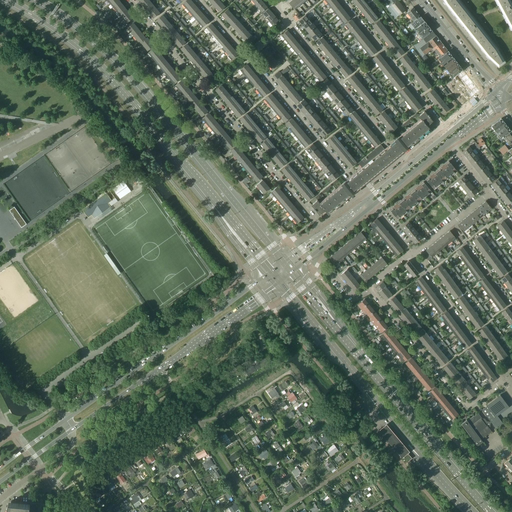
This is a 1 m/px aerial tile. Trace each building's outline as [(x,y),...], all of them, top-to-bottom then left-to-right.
[(182,4),(186,8),(192,2),(190,0),(186,0),(183,3),(182,4)] [(295,10),(299,6),(294,0),(292,0),(289,3),(294,9),(295,10)] [(380,0),(386,8),(389,6),(397,16),(405,10),(397,0),(396,0),(387,0),(386,1),(385,0),(380,0)] [(505,62),(504,62),(500,55),(496,48),(497,48),(493,44),(487,38),(488,37),(485,33),(484,33),(479,27),(479,26),(472,17),(472,18),(467,11),(464,7),(463,7),(458,1),(459,0),(458,0),(443,0),(444,0),(446,2),(446,4),(446,5),(448,8),(449,7),(451,8),(454,13),(455,15),(454,15),(457,18),(463,26),(469,34),(469,33),(471,34),(475,39),(475,41),(475,42),(477,45),(478,44),(480,45),(483,50),(484,52),(483,52),(486,55),(488,56),(490,58),(498,67),(505,62)] [(511,4),(509,0),(496,0),(498,3),(498,5),(502,14),(503,14),(505,15),(508,20),(508,22),(507,23),(509,26),(510,26),(511,30),(511,4)] [(150,1),(144,6),(147,10),(153,5),(150,1)] [(120,2),(114,8),(117,12),(123,6),(120,2)] [(192,2),(186,8),(189,12),(196,6),(192,2)] [(337,2),(330,8),(334,11),(340,6),(337,2)] [(365,2),(358,8),(362,12),(368,6),(365,2)] [(221,3),(216,8),(219,12),(225,7),(221,3)] [(263,3),(259,8),(262,12),(267,7),(263,3)] [(153,5),(147,10),(150,14),(156,9),(153,5)] [(123,6),(117,12),(120,16),(127,10),(123,6)] [(196,6),(189,12),(192,16),(199,10),(196,6)] [(340,6),(334,11),(337,15),(344,10),(340,6)] [(368,6),(362,12),(365,15),(371,10),(368,6)] [(413,21),(420,16),(413,7),(406,13),(413,21)] [(156,9),(150,14),(154,18),(159,13),(156,9)] [(263,13),(267,17),(272,13),(268,9),(263,13)] [(127,10),(120,16),(123,20),(130,14),(127,10)] [(199,10),(192,16),(196,19),(202,14),(199,10)] [(222,15),(225,18),(231,13),(227,10),(222,15)] [(347,14),(344,10),(337,15),(340,19),(347,14)] [(371,10),(365,15),(368,19),(374,14),(371,10)] [(231,13),(225,18),(229,22),(234,17),(231,13)] [(275,17),(272,13),(267,17),(266,18),(273,25),(278,21),(275,17)] [(130,14),(123,20),(129,26),(133,23),(135,21),(130,14)] [(202,14),(196,19),(199,23),(205,17),(202,14)] [(350,18),(347,14),(340,19),(343,23),(344,23),(350,18)] [(374,14),(368,19),(371,24),(377,19),(378,18),(374,14)] [(157,20),(160,24),(166,19),(162,15),(157,20)] [(298,21),(302,25),(309,19),(305,15),(298,21)] [(411,23),(414,28),(424,21),(421,16),(411,23)] [(205,17),(199,23),(202,27),(203,26),(209,21),(205,17)] [(234,17),(229,22),(232,26),(238,21),(234,17)] [(166,19),(160,24),(163,28),(169,23),(166,19)] [(309,19),(302,25),(305,29),(312,23),(309,19)] [(348,29),(349,28),(355,24),(351,20),(345,24),(345,25),(348,29)] [(238,21),(232,26),(236,30),(241,25),(238,21)] [(373,25),(376,29),(382,25),(379,21),(373,25)] [(424,21),(414,28),(414,29),(416,31),(413,34),(415,36),(428,26),(424,21)] [(133,23),(129,26),(127,28),(131,32),(137,27),(133,23)] [(169,23),(163,28),(167,32),(172,27),(169,23)] [(312,23),(305,29),(308,33),(315,27),(312,23)] [(205,30),(208,33),(214,28),(211,24),(205,29),(205,30)] [(358,28),(355,24),(349,28),(352,32),(358,28)] [(241,25),(236,30),(239,33),(244,28),(241,25)] [(382,25),(376,29),(379,34),(385,29),(382,25)] [(420,40),(432,31),(428,26),(415,36),(409,40),(411,43),(417,39),(418,41),(420,40)] [(137,27),(131,32),(134,36),(140,31),(137,27)] [(172,27),(167,32),(170,36),(176,31),(172,27)] [(315,27),(308,33),(312,37),(319,31),(315,27)] [(214,28),(208,33),(211,37),(218,31),(214,28)] [(244,28),(239,33),(242,37),(248,32),(244,28)] [(358,28),(352,32),(351,33),(354,37),(361,31),(358,28)] [(385,29),(379,34),(382,37),(388,33),(385,29)] [(281,36),(285,40),(291,35),(287,30),(282,35),(281,36)] [(140,31),(134,36),(137,40),(143,35),(140,31)] [(176,31),(170,36),(173,39),(179,35),(176,31)] [(218,31),(211,37),(215,41),(221,35),(218,31)] [(319,31),(312,37),(315,41),(322,35),(319,31)] [(364,35),(361,31),(354,37),(357,41),(364,35)] [(425,54),(433,48),(441,42),(432,31),(420,40),(418,41),(413,45),(424,60),(427,58),(425,54)] [(248,32),(242,37),(246,41),(251,36),(248,32)] [(388,33),(382,37),(385,41),(391,37),(388,33)] [(143,35),(137,40),(140,44),(141,43),(141,42),(146,39),(146,38),(143,35)] [(179,35),(173,39),(176,43),(182,38),(179,35)] [(221,35),(215,41),(218,45),(224,39),(221,35)] [(291,35),(285,40),(288,43),(294,38),(291,35)] [(367,39),(364,35),(357,41),(360,45),(367,39)] [(251,36),(246,41),(249,45),(255,40),(251,36)] [(147,37),(146,38),(146,39),(141,42),(141,43),(144,46),(150,42),(147,37)] [(316,42),(320,46),(326,42),(322,37),(316,42)] [(391,37),(385,41),(388,45),(394,40),(391,37)] [(182,38),(176,43),(180,47),(185,42),(182,38)] [(294,38),(288,43),(291,47),(297,42),(294,38)] [(224,39),(218,45),(221,49),(228,43),(224,39)] [(370,43),(367,39),(360,45),(363,49),(370,43)] [(394,40),(388,45),(392,49),(397,44),(394,40)] [(150,42),(144,46),(148,50),(153,46),(150,42)] [(297,42),(291,47),(294,51),(300,46),(297,42)] [(326,42),(320,46),(323,50),(329,45),(326,42)] [(447,50),(441,42),(433,48),(440,56),(447,50)] [(228,43),(221,49),(224,52),(225,51),(231,46),(228,43)] [(373,47),(370,43),(363,49),(367,53),(373,47)] [(181,49),(184,53),(190,48),(187,44),(181,49)] [(397,44),(392,49),(395,53),(401,48),(397,44)] [(329,45),(323,50),(326,54),(332,49),(329,45)] [(231,46),(225,51),(229,55),(234,50),(231,46)] [(300,46),(294,51),(297,55),(303,50),(300,46)] [(148,53),(152,57),(158,52),(155,47),(149,52),(148,53)] [(377,51),(373,47),(367,53),(370,57),(371,56),(377,51)] [(190,48),(184,53),(188,57),(193,52),(190,48)] [(401,48),(395,53),(398,57),(404,52),(401,48)] [(259,53),(263,58),(269,53),(265,49),(259,53)] [(332,49),(326,54),(329,58),(335,53),(332,49)] [(234,50),(229,55),(228,56),(231,60),(232,59),(238,54),(234,50)] [(303,50),(297,55),(301,59),(307,54),(303,50)] [(438,58),(441,62),(450,55),(448,51),(438,58)] [(158,52),(152,57),(155,61),(161,55),(158,52)] [(193,52),(188,57),(191,61),(197,56),(193,52)] [(269,53),(263,58),(266,61),(272,57),(269,53)] [(335,53),(329,58),(333,62),(338,57),(335,53)] [(307,54),(301,59),(304,63),(310,58),(307,54)] [(373,58),(376,62),(382,58),(379,54),(373,58)] [(405,54),(400,59),(403,63),(409,58),(405,54)] [(161,55),(155,61),(158,65),(165,59),(161,55)] [(450,55),(441,62),(444,66),(453,58),(450,55)] [(197,56),(191,61),(194,64),(200,60),(197,56)] [(272,57),(266,61),(269,65),(275,61),(272,57)] [(338,57),(333,62),(336,65),(342,61),(338,57)] [(310,58),(304,63),(307,67),(313,62),(310,58)] [(382,58),(376,62),(379,66),(385,62),(382,58)] [(409,58),(403,63),(406,67),(412,62),(409,58)] [(453,58),(444,66),(447,69),(456,62),(453,58)] [(165,59),(158,65),(161,69),(168,63),(165,59)] [(200,60),(194,64),(197,68),(203,63),(200,60)] [(275,61),(269,65),(273,69),(278,65),(275,61)] [(342,61),(336,65),(339,69),(345,65),(342,61)] [(313,62),(307,67),(310,70),(316,65),(313,62)] [(385,62),(379,66),(382,70),(388,65),(385,62)] [(412,62),(406,67),(409,71),(415,66),(412,62)] [(456,62),(447,69),(449,73),(459,65),(456,62)] [(168,63),(161,69),(164,73),(171,67),(168,63)] [(203,63),(197,68),(200,72),(206,67),(203,63)] [(240,70),(243,74),(250,68),(247,64),(241,69),(240,70)] [(316,65),(310,70),(313,74),(314,73),(319,69),(316,65)] [(345,65),(339,69),(342,73),(348,68),(345,65)] [(388,65),(382,70),(385,74),(391,69),(388,65)] [(459,65),(449,73),(453,77),(462,70),(459,65)] [(282,75),(291,68),(288,66),(280,73),(282,75)] [(415,66),(409,71),(412,75),(418,70),(415,66)] [(171,67),(164,73),(167,76),(174,71),(171,67)] [(206,67),(200,72),(204,76),(209,71),(206,67)] [(250,68),(243,74),(246,78),(253,72),(250,68)] [(348,68),(342,73),(346,77),(351,72),(348,68)] [(391,69),(385,74),(388,78),(394,73),(391,69)] [(418,70),(412,75),(415,79),(421,74),(418,70)] [(462,70),(444,84),(462,106),(480,91),(462,70)] [(174,71),(167,76),(171,80),(177,75),(174,71)] [(209,71),(204,76),(207,80),(213,75),(209,71)] [(282,75),(280,73),(279,71),(273,76),(277,79),(282,75)] [(253,72),(246,78),(250,82),(256,76),(253,72)] [(323,73),(318,77),(317,78),(320,82),(326,77),(323,73)] [(394,73),(388,78),(392,82),(397,77),(394,73)] [(421,74),(415,79),(418,83),(424,78),(421,74)] [(177,75),(171,80),(174,84),(175,83),(180,79),(177,75)] [(285,79),(282,75),(277,79),(276,80),(279,84),(285,79)] [(347,80),(351,83),(357,79),(353,75),(347,80)] [(256,76),(250,82),(253,85),(254,85),(260,80),(256,76)] [(401,81),(397,77),(392,82),(395,86),(401,81)] [(320,84),(323,88),(330,82),(327,78),(320,84)] [(424,78),(418,83),(421,87),(427,82),(424,78)] [(285,79),(279,84),(283,88),(288,83),(285,79)] [(357,79),(351,83),(354,87),(360,83),(357,79)] [(175,86),(179,90),(185,85),(182,80),(176,85),(175,86)] [(263,84),(260,80),(254,85),(257,88),(263,84)] [(401,81),(395,86),(398,90),(399,89),(404,85),(401,81)] [(330,82),(323,88),(327,92),(333,86),(330,82)] [(427,82),(421,87),(425,91),(431,86),(427,82)] [(288,83),(283,88),(286,92),(292,87),(288,83)] [(360,83),(354,87),(357,91),(363,87),(360,83)] [(263,84),(257,88),(256,89),(259,93),(266,88),(263,84)] [(185,85),(179,90),(182,94),(188,88),(185,85)] [(215,90),(219,94),(225,89),(221,85),(215,90)] [(408,91),(404,85),(399,89),(400,91),(399,92),(398,92),(402,96),(408,91)] [(337,90),(333,86),(327,92),(330,96),(337,90)] [(292,87),(286,92),(289,96),(295,91),(292,87)] [(363,87),(357,91),(360,95),(366,90),(363,87)] [(188,88),(182,94),(185,98),(186,97),(192,92),(188,88)] [(266,88),(259,93),(263,97),(263,96),(264,96),(269,92),(266,88)] [(225,89),(219,94),(222,98),(228,93),(225,89)] [(427,94),(430,98),(436,93),(433,89),(427,94)] [(340,94),(337,90),(330,96),(333,100),(340,94)] [(366,90),(360,95),(364,99),(369,94),(366,90)] [(295,91),(289,96),(292,100),(298,95),(295,91)] [(408,91),(402,96),(405,100),(412,95),(408,91)] [(192,92),(186,97),(189,101),(195,96),(192,92)] [(228,93),(222,98),(225,102),(231,97),(228,93)] [(264,99),(267,103),(274,97),(271,93),(265,98),(264,99)] [(436,93),(430,98),(433,102),(439,97),(436,93)] [(340,94),(333,100),(336,104),(343,98),(340,94)] [(369,94),(364,99),(367,103),(373,98),(369,94)] [(298,95),(292,100),(296,103),(301,99),(298,95)] [(412,95),(405,100),(408,104),(415,99),(412,95)] [(195,96),(189,101),(192,105),(198,100),(195,96)] [(231,97),(225,102),(228,105),(235,100),(232,96),(231,97)] [(274,97),(267,103),(271,107),(277,101),(274,97)] [(439,97),(433,102),(436,106),(442,101),(439,97)] [(347,102),(343,98),(336,104),(340,108),(347,102)] [(373,98),(367,103),(370,107),(376,102),(373,98)] [(297,105),(300,109),(307,103),(304,99),(297,105)] [(418,103),(415,99),(408,104),(411,108),(418,103)] [(198,100),(192,105),(195,109),(201,104),(198,100)] [(235,100),(228,105),(232,109),(238,104),(235,100)] [(277,101),(271,107),(274,111),(281,105),(277,101)] [(442,101),(436,106),(439,110),(445,105),(442,101)] [(350,106),(347,102),(340,108),(343,111),(350,106)] [(376,102),(370,107),(373,111),(379,106),(376,102)] [(307,103),(300,109),(304,113),(311,107),(307,103)] [(418,103),(411,108),(414,112),(415,111),(415,112),(421,107),(421,106),(418,103)] [(201,104),(195,109),(199,112),(204,108),(201,104)] [(238,104),(232,109),(235,113),(242,107),(238,104)] [(281,105),(274,111),(277,115),(284,109),(281,105)] [(445,105),(439,110),(443,114),(449,109),(445,105)] [(353,110),(350,106),(343,111),(346,116),(353,110)] [(379,106),(373,111),(377,115),(382,110),(379,106)] [(242,107),(235,113),(238,117),(244,112),(245,111),(242,107)] [(311,107),(304,113),(307,117),(314,111),(311,107)] [(204,108),(199,112),(202,116),(206,113),(208,111),(204,108)] [(284,109),(277,115),(280,118),(281,118),(287,113),(284,109)] [(314,111),(307,117),(310,121),(317,115),(314,111)] [(355,172),(357,174),(346,182),(345,181),(341,185),(342,186),(320,204),(317,200),(311,205),(314,209),(316,211),(319,215),(325,210),(328,213),(330,213),(331,212),(332,210),(333,209),(335,208),(337,207),(338,206),(339,204),(341,204),(342,203),(344,201),(344,199),(346,199),(348,198),(349,197),(350,195),(349,194),(350,193),(353,193),(354,192),(353,191),(364,182),(365,183),(393,160),(392,159),(398,153),(403,150),(404,151),(405,150),(406,147),(407,147),(409,147),(411,146),(412,144),(413,143),(415,142),(416,141),(418,140),(418,138),(420,138),(422,137),(423,135),(424,133),(426,133),(427,132),(429,131),(430,129),(429,128),(427,126),(433,121),(429,117),(430,117),(428,115),(424,111),(418,116),(422,120),(400,138),(399,137),(395,140),(396,141),(385,150),(381,145),(358,163),(361,167),(355,172)] [(348,116),(352,120),(358,115),(354,111),(349,115),(348,116)] [(378,116),(381,120),(387,115),(384,111),(378,116)] [(207,114),(206,113),(202,116),(203,118),(202,119),(206,123),(212,117),(209,113),(207,114)] [(240,119),(243,123),(250,117),(247,113),(246,114),(240,119)] [(287,113),(281,118),(285,122),(290,117),(287,113)] [(317,115),(310,121),(314,125),(320,119),(317,115)] [(358,115),(352,120),(355,124),(361,119),(358,115)] [(387,115),(381,120),(384,124),(390,119),(387,115)] [(212,117),(206,123),(209,127),(216,121),(212,117)] [(250,117),(243,123),(247,127),(253,121),(250,117)] [(286,123),(289,127),(295,122),(292,118),(286,123)] [(495,130),(504,123),(501,118),(496,122),(491,126),(495,130)] [(320,119),(314,125),(317,129),(324,123),(320,119)] [(361,119),(355,124),(358,128),(364,123),(361,119)] [(390,119),(384,124),(388,128),(393,123),(390,119)] [(216,121),(209,127),(212,131),(219,125),(216,121)] [(253,121),(247,127),(250,131),(257,125),(253,121)] [(295,122),(289,127),(288,128),(292,132),(298,126),(295,122)] [(324,123),(317,129),(320,132),(327,127),(324,123)] [(364,123),(358,128),(361,132),(367,127),(364,123)] [(393,123),(388,128),(391,132),(397,127),(393,123)] [(504,123),(495,130),(498,135),(508,127),(504,123)] [(219,125),(212,131),(216,135),(222,129),(219,125)] [(257,125),(250,131),(253,135),(260,129),(257,125)] [(298,126),(292,132),(295,136),(302,130),(298,126)] [(327,127),(320,132),(324,136),(331,131),(327,127)] [(367,127),(361,132),(365,136),(371,131),(367,127)] [(508,127),(498,135),(501,139),(511,131),(508,127)] [(222,129),(216,135),(219,138),(225,133),(222,129)] [(260,129),(253,135),(256,139),(263,133),(260,129)] [(302,130),(295,136),(298,139),(305,134),(302,130)] [(371,131),(365,136),(368,139),(374,134),(371,131)] [(511,132),(511,131),(501,139),(502,141),(504,139),(509,145),(511,142),(511,132)] [(225,133),(219,138),(222,142),(229,137),(225,133)] [(263,133),(256,139),(260,142),(265,138),(265,137),(266,137),(263,133)] [(308,138),(305,134),(298,139),(301,143),(308,138)] [(374,134),(368,139),(371,143),(377,138),(374,134)] [(327,140),(330,145),(337,139),(334,135),(327,140)] [(229,137),(222,142),(225,146),(232,140),(229,137)] [(261,144),(264,148),(271,142),(268,138),(267,139),(261,144)] [(308,138),(301,143),(305,147),(306,147),(311,142),(308,138)] [(377,138),(371,143),(374,147),(375,146),(375,147),(380,142),(377,138)] [(337,139),(330,145),(334,149),(340,143),(337,139)] [(232,140),(225,146),(228,150),(229,149),(235,144),(232,140)] [(271,142),(264,148),(268,152),(274,146),(271,142)] [(306,149),(309,153),(316,148),(313,143),(306,149)] [(340,143),(334,149),(337,152),(344,147),(340,143)] [(503,154),(508,150),(505,145),(499,150),(503,154)] [(230,150),(234,155),(240,150),(236,146),(230,150)] [(274,146),(268,152),(271,156),(278,150),(274,146)] [(469,146),(462,152),(465,156),(472,150),(469,146)] [(344,147),(337,152),(340,156),(347,150),(344,147)] [(316,148),(309,153),(312,157),(319,151),(316,148)] [(240,150),(234,155),(237,159),(243,154),(240,150)] [(278,150),(271,156),(274,160),(281,154),(278,150)] [(347,150),(340,156),(343,160),(350,154),(347,150)] [(472,150),(465,156),(468,160),(475,154),(472,150)] [(10,160),(18,156),(15,151),(7,155),(10,160)] [(319,151),(312,157),(316,161),(323,155),(319,151)] [(243,154),(237,159),(240,162),(246,157),(243,154)] [(281,154),(274,160),(277,163),(284,158),(281,154)] [(350,154),(343,160),(346,164),(353,158),(350,154)] [(475,154),(468,160),(472,164),(479,158),(475,154)] [(323,155),(316,161),(319,165),(326,159),(323,155)] [(246,157),(240,162),(239,163),(243,167),(249,161),(246,157)] [(284,158),(277,163),(281,167),(286,163),(286,162),(287,162),(284,158)] [(353,158),(346,164),(350,168),(356,163),(355,163),(356,162),(353,158)] [(479,158),(472,164),(475,168),(482,162),(479,158)] [(326,159),(319,165),(322,169),(329,163),(326,159)] [(249,161),(243,167),(246,171),(253,165),(249,161)] [(445,165),(444,166),(443,166),(437,170),(444,179),(446,177),(447,178),(451,175),(454,172),(453,172),(456,170),(454,168),(454,167),(450,163),(449,161),(444,165),(445,165)] [(482,162),(475,168),(478,172),(485,167),(482,162)] [(329,163),(322,169),(325,173),(332,167),(329,163)] [(287,165),(281,170),(285,174),(292,168),(288,164),(287,165)] [(253,165),(246,171),(249,175),(256,169),(253,165)] [(332,167),(325,173),(329,177),(336,171),(332,167)] [(485,167),(478,172),(481,176),(488,171),(485,167)] [(292,168),(285,174),(288,178),(295,172),(292,168)] [(256,169),(249,175),(252,178),(253,178),(259,173),(256,169)] [(430,176),(426,180),(433,188),(435,187),(436,188),(443,182),(442,181),(444,179),(437,170),(432,175),(432,176),(431,177),(430,176)] [(336,171),(329,177),(332,181),(339,175),(336,171)] [(488,171),(481,176),(484,180),(492,175),(488,171)] [(295,172),(288,178),(291,182),(298,176),(295,172)] [(259,173),(253,178),(257,182),(262,177),(259,173)] [(464,175),(457,181),(460,185),(467,179),(464,175)] [(492,175),(484,180),(488,184),(495,179),(492,175)] [(130,181),(134,186),(140,180),(136,176),(130,181)] [(298,176),(291,182),(295,185),(301,180),(298,176)] [(495,188),(502,182),(499,178),(491,184),(495,188)] [(467,179),(460,185),(464,189),(471,184),(467,179)] [(262,180),(257,185),(260,189),(266,185),(262,180)] [(301,180),(295,185),(298,189),(305,184),(301,180)] [(123,181),(113,189),(120,198),(130,191),(123,181)] [(420,186),(419,187),(418,187),(418,186),(418,187),(412,191),(419,200),(421,198),(422,199),(429,193),(428,192),(431,190),(430,189),(431,188),(425,182),(424,183),(423,182),(419,185),(420,186)] [(505,186),(502,182),(495,188),(498,192),(504,187),(505,186)] [(305,184),(298,189),(301,193),(308,188),(305,184)] [(471,184),(464,189),(467,193),(474,188),(471,184)] [(266,185),(260,189),(263,193),(269,188),(266,185)] [(271,192),(274,196),(281,191),(277,187),(271,191),(271,192)] [(504,187),(498,192),(501,196),(507,191),(504,187)] [(308,188),(301,193),(304,197),(311,191),(308,188)] [(474,188),(467,193),(470,197),(477,192),(474,188)] [(102,194),(97,197),(98,199),(83,210),(88,217),(92,214),(94,218),(110,207),(117,201),(115,198),(111,192),(110,191),(110,190),(103,196),(102,194)] [(281,191),(274,196),(277,200),(284,195),(281,191)] [(311,191),(304,197),(308,201),(313,196),(314,195),(311,191)] [(405,197),(401,200),(408,209),(410,207),(411,208),(418,202),(417,201),(419,200),(412,191),(408,194),(409,195),(406,198),(405,197)] [(507,191),(501,196),(504,200),(510,195),(507,191)] [(284,195),(277,200),(280,204),(287,198),(284,195)] [(287,198),(280,204),(284,208),(290,202),(287,198)] [(406,211),(408,209),(401,200),(396,205),(395,205),(395,206),(396,206),(394,207),(394,206),(390,210),(397,218),(399,216),(400,217),(407,212),(406,211)] [(486,201),(481,204),(487,211),(491,208),(486,201)] [(290,202),(284,208),(287,212),(294,206),(290,202)] [(481,204),(477,208),(483,215),(487,211),(481,204)] [(294,206),(287,212),(290,215),(297,210),(294,206)] [(26,224),(14,207),(9,210),(21,228),(24,226),(26,224)] [(477,208),(474,211),(479,218),(483,215),(477,208)] [(297,210),(290,215),(293,219),(300,213),(297,210)] [(474,211),(470,214),(475,221),(479,218),(474,211)] [(300,213),(293,219),(297,223),(303,218),(300,213)] [(470,214),(466,217),(471,224),(475,221),(470,214)] [(466,217),(462,221),(467,228),(471,224),(466,217)] [(376,219),(370,224),(373,228),(380,223),(376,219)] [(401,227),(405,231),(412,226),(408,221),(401,227)] [(463,231),(467,228),(462,221),(458,224),(463,231)] [(506,225),(503,221),(497,225),(500,230),(506,225)] [(383,227),(380,223),(373,228),(377,232),(383,227)] [(509,229),(506,225),(500,230),(503,234),(509,229)] [(412,226),(405,231),(408,235),(415,230),(412,226)] [(387,231),(383,227),(377,232),(380,236),(387,231)] [(511,232),(509,229),(503,234),(506,238),(511,233),(511,232)] [(415,230),(408,235),(411,239),(418,234),(415,230)] [(390,235),(387,231),(380,236),(383,240),(390,235)] [(450,231),(446,234),(451,241),(455,238),(450,231)] [(361,232),(357,235),(362,242),(366,239),(361,232)] [(418,234),(411,239),(415,243),(422,238),(418,234)] [(446,234),(442,237),(447,244),(451,241),(446,234)] [(357,235),(353,238),(358,245),(362,242),(357,235)] [(393,238),(390,235),(383,240),(386,244),(393,238)] [(473,240),(476,244),(483,239),(480,235),(473,240)] [(442,237),(438,241),(443,247),(447,244),(442,237)] [(353,238),(349,242),(354,248),(358,245),(353,238)] [(396,242),(393,238),(386,244),(389,248),(396,242)] [(483,239),(476,244),(479,248),(486,243),(483,239)] [(438,241),(434,244),(440,250),(443,247),(438,241)] [(349,242),(345,245),(351,252),(354,248),(349,242)] [(399,246),(396,242),(389,248),(393,252),(399,246)] [(486,243),(479,248),(482,252),(489,247),(486,243)] [(434,244),(430,247),(436,254),(440,250),(434,244)] [(345,245),(341,248),(347,255),(351,252),(345,245)] [(402,250),(399,246),(393,252),(396,255),(402,250)] [(436,254),(430,247),(426,250),(427,252),(432,257),(436,254)] [(457,251),(460,255),(465,251),(462,247),(457,251)] [(489,247),(482,252),(485,256),(492,251),(489,247)] [(341,248),(337,251),(343,258),(347,255),(341,248)] [(337,251),(333,255),(339,261),(343,258),(337,251)] [(468,255),(465,251),(460,255),(459,256),(462,260),(468,255)] [(492,251),(485,256),(488,260),(495,255),(492,251)] [(432,257),(427,252),(424,255),(423,254),(428,260),(432,257)] [(333,255),(329,258),(334,264),(334,263),(335,264),(339,261),(333,255)] [(468,255),(462,260),(465,264),(471,259),(468,255)] [(495,255),(488,260),(491,265),(498,259),(495,255)] [(386,263),(381,257),(378,261),(383,266),(386,263)] [(474,263),(471,259),(465,264),(468,268),(474,263)] [(498,259),(491,265),(494,268),(501,263),(498,259)] [(414,267),(408,260),(408,261),(404,264),(409,271),(414,267)] [(383,266),(378,261),(374,264),(379,270),(383,266)] [(474,263),(468,268),(471,272),(477,267),(474,263)] [(501,263),(494,268),(497,272),(504,267),(501,263)] [(379,270),(374,264),(370,267),(375,273),(379,270)] [(440,265),(434,269),(437,274),(443,269),(440,265)] [(375,273),(370,267),(366,270),(371,276),(375,273)] [(419,273),(414,267),(409,271),(414,277),(418,273),(419,273)] [(477,267),(471,272),(474,276),(480,271),(477,267)] [(504,267),(497,272),(500,277),(506,272),(507,271),(504,267)] [(443,269),(437,274),(440,278),(447,272),(444,269),(443,269)] [(346,270),(341,274),(344,278),(350,273),(346,270)] [(371,276),(366,270),(362,274),(367,280),(371,276)] [(480,271),(474,276),(477,280),(478,279),(483,276),(480,271)] [(447,272),(440,278),(443,282),(450,276),(447,272)] [(350,273),(344,278),(347,282),(353,277),(350,273)] [(501,278),(505,282),(511,278),(508,274),(501,278)] [(450,276),(443,282),(446,286),(453,281),(450,276)] [(353,277),(347,282),(350,286),(356,281),(353,277)] [(415,282),(418,286),(424,281),(421,277),(416,281),(415,282)] [(478,282),(481,286),(488,281),(484,277),(479,281),(478,282)] [(356,281),(350,286),(354,290),(360,285),(356,281)] [(427,285),(424,281),(418,286),(421,290),(427,285)] [(453,281),(446,286),(449,290),(456,285),(453,281)] [(488,281),(481,286),(484,290),(491,285),(488,281)] [(375,288),(379,292),(385,286),(386,286),(382,282),(376,288),(375,288)] [(430,289),(427,285),(421,290),(424,294),(430,289)] [(456,285),(449,290),(452,294),(459,289),(456,285)] [(491,285),(484,290),(487,294),(494,289),(491,285)] [(385,286),(379,292),(382,296),(389,290),(385,286)] [(433,293),(430,289),(424,294),(427,298),(433,293)] [(459,289),(452,294),(455,298),(461,294),(462,293),(459,289)] [(494,289),(487,294),(490,298),(497,293),(494,289)] [(389,290),(382,296),(385,300),(391,295),(392,294),(389,290)] [(436,297),(433,293),(427,298),(430,302),(436,297)] [(497,293),(490,298),(493,302),(500,297),(497,293)] [(456,300),(459,304),(465,300),(462,295),(456,300)] [(388,301),(392,305),(398,301),(394,297),(388,301)] [(439,301),(436,297),(430,302),(433,306),(439,301)] [(500,297),(493,302),(496,306),(503,301),(500,297)] [(357,305),(361,309),(368,303),(364,299),(357,305)] [(465,300),(459,304),(462,308),(468,304),(465,300)] [(398,301),(392,305),(395,309),(401,305),(398,301)] [(442,305),(439,301),(433,306),(436,310),(442,305)] [(503,301),(496,306),(499,310),(500,310),(506,306),(503,301)] [(368,303),(361,309),(364,313),(371,307),(368,303)] [(468,304),(462,308),(465,312),(471,308),(468,304)] [(401,305),(395,309),(398,313),(404,308),(401,305)] [(445,309),(442,305),(436,310),(439,314),(440,313),(445,309)] [(371,307),(364,313),(367,317),(374,311),(371,307)] [(404,308),(398,313),(401,317),(408,311),(405,308),(404,308)] [(471,308),(465,312),(468,316),(474,312),(471,308)] [(502,312),(505,316),(510,312),(507,308),(502,312)] [(374,311),(367,317),(370,321),(377,315),(374,311)] [(408,311),(401,317),(405,321),(411,315),(408,311)] [(440,316),(444,320),(450,316),(447,311),(441,315),(442,315),(440,316)] [(474,312),(468,316),(471,320),(477,316),(474,312)] [(377,315),(370,321),(374,325),(381,319),(377,315)] [(411,315),(405,321),(408,325),(415,319),(411,315)] [(450,316),(444,320),(447,324),(453,320),(450,316)] [(477,316),(471,320),(474,324),(480,320),(477,316)] [(381,319),(374,325),(377,329),(384,323),(381,319)] [(415,319),(408,325),(411,329),(418,323),(415,319)] [(453,320),(447,324),(450,328),(456,324),(453,320)] [(480,320),(474,324),(477,329),(483,324),(480,320)] [(384,323),(377,329),(380,333),(387,327),(384,323)] [(418,323),(411,329),(414,333),(420,328),(421,327),(418,323)] [(456,324),(450,328),(453,332),(459,328),(456,324)] [(478,330),(482,335),(489,329),(486,325),(485,326),(478,330)] [(459,328),(453,332),(456,336),(462,332),(459,328)] [(380,335),(384,339),(391,333),(387,329),(380,335)] [(416,334),(419,338),(426,333),(423,329),(422,329),(421,329),(416,334)] [(489,329),(482,335),(484,339),(492,333),(489,329)] [(462,332),(456,336),(459,340),(465,336),(462,332)] [(391,333),(384,339),(387,342),(394,337),(391,333)] [(426,333),(419,338),(422,342),(429,337),(426,333)] [(492,333),(484,339),(487,343),(495,338),(492,333)] [(465,336),(459,340),(462,344),(468,340),(465,336)] [(394,337),(387,342),(390,346),(397,341),(394,337)] [(429,337),(422,342),(425,346),(432,340),(429,337)] [(495,338),(487,343),(490,347),(498,342),(495,338)] [(432,340),(425,346),(429,350),(435,344),(432,340)] [(468,340),(462,344),(465,348),(466,348),(471,344),(468,340)] [(397,341),(390,346),(393,350),(400,344),(397,341)] [(498,342),(490,347),(493,351),(501,346),(498,342)] [(400,344),(393,350),(397,354),(403,348),(400,344)] [(435,344),(429,350),(432,354),(439,348),(435,344)] [(466,351),(469,355),(476,350),(473,346),(467,350),(466,351)] [(501,346),(493,351),(496,355),(503,350),(501,346)] [(403,348),(397,354),(400,358),(406,352),(403,348)] [(439,348),(432,354),(435,358),(442,352),(439,348)] [(476,350),(469,355),(472,359),(479,354),(476,350)] [(503,350),(496,355),(499,359),(506,354),(503,350)] [(406,352),(400,358),(403,362),(410,356),(406,352)] [(442,352),(435,358),(438,361),(445,356),(442,352)] [(479,354),(472,359),(475,363),(482,358),(479,354)] [(506,354),(499,359),(502,363),(509,359),(508,359),(509,358),(506,354)] [(445,356),(438,361),(442,365),(447,361),(448,360),(445,356)] [(267,359),(265,357),(259,361),(259,362),(256,363),(257,364),(254,366),(253,365),(245,370),(245,369),(243,370),(246,374),(247,374),(248,376),(256,371),(256,370),(259,368),(260,369),(268,363),(266,359),(267,359)] [(405,363),(409,367),(414,362),(411,358),(405,363)] [(482,358),(475,363),(478,367),(485,362),(482,358)] [(414,362),(409,367),(412,371),(418,366),(414,362)] [(443,367),(447,371),(453,366),(450,362),(449,363),(443,367)] [(485,362),(478,367),(481,371),(488,366),(485,362)] [(418,366),(412,371),(415,374),(421,370),(418,366)] [(453,366),(447,371),(450,375),(457,370),(453,366)] [(488,366),(481,371),(484,375),(491,370),(488,366)] [(421,370),(415,374),(418,378),(424,373),(421,370)] [(457,370),(450,375),(453,379),(460,374),(457,370)] [(487,379),(494,374),(491,370),(484,375),(487,379)] [(424,373),(418,378),(422,382),(427,377),(424,373)] [(460,374),(453,379),(456,383),(463,377),(460,374)] [(494,375),(494,374),(487,379),(480,384),(482,387),(490,382),(490,383),(497,378),(496,378),(496,379),(493,375),(494,375)] [(427,377),(422,382),(425,386),(431,381),(427,377)] [(460,387),(465,382),(466,381),(463,377),(456,383),(460,387)] [(431,381),(425,386),(428,390),(434,385),(431,381)] [(469,386),(465,382),(460,387),(463,391),(469,386)] [(466,395),(472,390),(469,386),(463,391),(466,395)] [(428,392),(432,397),(439,391),(435,387),(428,392)] [(274,389),(268,394),(271,398),(277,393),(274,389)] [(472,390),(466,395),(469,399),(475,394),(472,390)] [(439,391),(432,397),(435,400),(442,395),(439,391)] [(293,394),(287,397),(291,402),(296,398),(293,394)] [(442,395),(435,400),(438,404),(445,399),(442,395)] [(481,410),(495,428),(503,423),(497,415),(509,407),(500,395),(486,405),(486,406),(481,410)] [(445,399),(438,404),(441,408),(448,402),(445,399)] [(448,402),(441,408),(445,412),(451,406),(448,402)] [(451,406),(445,412),(448,416),(455,410),(451,406)] [(455,410),(448,416),(451,420),(458,414),(455,410)] [(481,439),(491,431),(487,425),(487,422),(484,418),(482,418),(478,413),(467,420),(466,420),(461,424),(477,446),(483,441),(481,439)] [(304,427),(298,420),(293,424),(299,431),(304,427)] [(379,429),(401,456),(406,452),(407,453),(410,450),(387,423),(379,429)] [(274,434),(271,430),(265,434),(269,438),(274,434)] [(311,436),(308,433),(309,432),(308,431),(302,435),(306,440),(311,436)] [(333,444),(327,449),(331,455),(338,451),(333,444)] [(207,454),(204,450),(196,454),(199,459),(207,454)] [(229,456),(232,461),(238,457),(235,452),(229,456)] [(409,460),(412,458),(407,453),(406,452),(401,456),(400,457),(405,464),(407,462),(409,460)] [(338,462),(343,458),(340,454),(335,458),(338,462)] [(334,466),(329,460),(327,462),(328,464),(325,466),(328,470),(334,466)] [(297,465),(291,470),(297,478),(303,472),(297,465)] [(305,481),(303,478),(299,481),(301,484),(303,486),(307,483),(305,481)] [(106,493),(102,488),(97,492),(101,497),(106,493)] [(29,511),(29,510),(30,510),(30,504),(29,504),(11,503),(8,503),(7,508),(9,508),(8,511),(29,511)]
